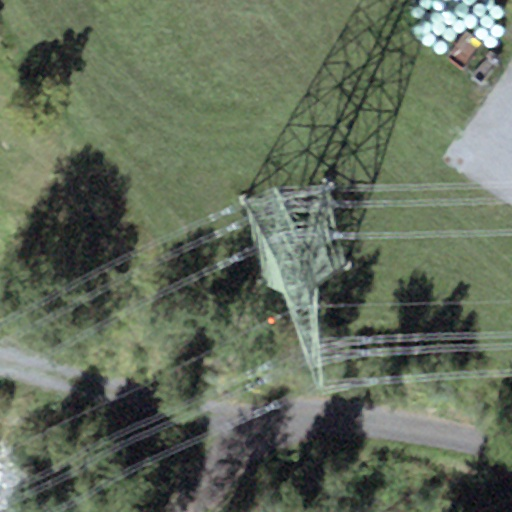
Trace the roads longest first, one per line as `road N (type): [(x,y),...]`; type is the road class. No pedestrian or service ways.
road 1 (residential): [(511,431),(302,413),(271,426),(215,471),(193,511)]
road 2 (track): [(271,426),(0,363)]
